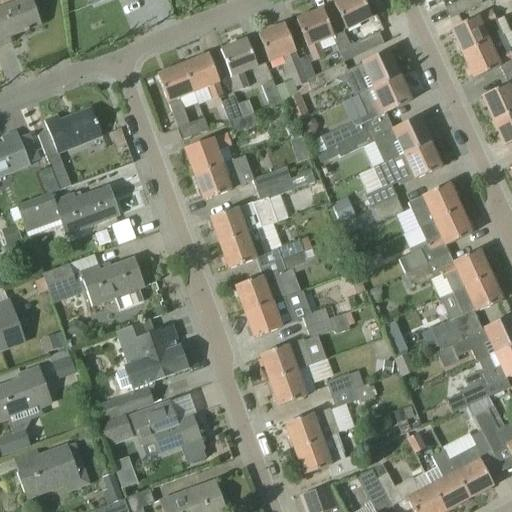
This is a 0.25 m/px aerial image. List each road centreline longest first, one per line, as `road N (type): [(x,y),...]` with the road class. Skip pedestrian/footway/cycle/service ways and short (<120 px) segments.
road 1 (residential): [(278,511),(113,61)]
road 2 (residential): [(511,241),(400,0)]
road 3 (residential): [(113,61),(265,0)]
road 4 (residential): [(0,108),(113,61)]
